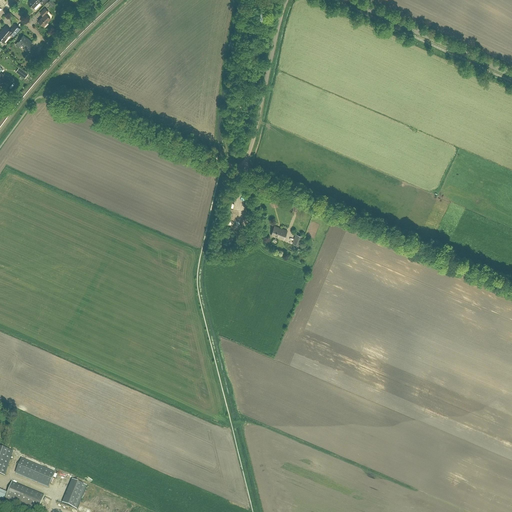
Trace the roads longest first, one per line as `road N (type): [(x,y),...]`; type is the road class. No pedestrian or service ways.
road 1 (unclassified): [(511,286),(242,169)]
road 2 (unclassified): [(242,169),(89,104),(46,96),(33,102)]
road 3 (tertiary): [(344,0),(511,75)]
road 4 (unclassified): [(242,169),(286,0)]
road 5 (track): [(227,163),(246,0)]
